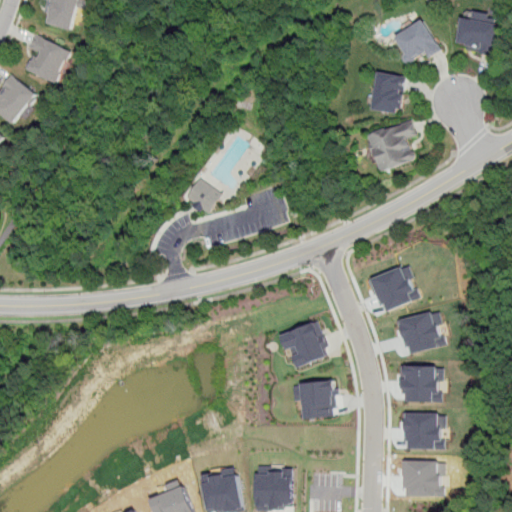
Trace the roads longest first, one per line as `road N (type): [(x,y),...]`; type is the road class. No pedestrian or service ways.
road 1 (residential): [(511,140),(379,221),(269,266),(133,299),(0,304)]
road 2 (residential): [(324,247),(368,364),(373,511)]
